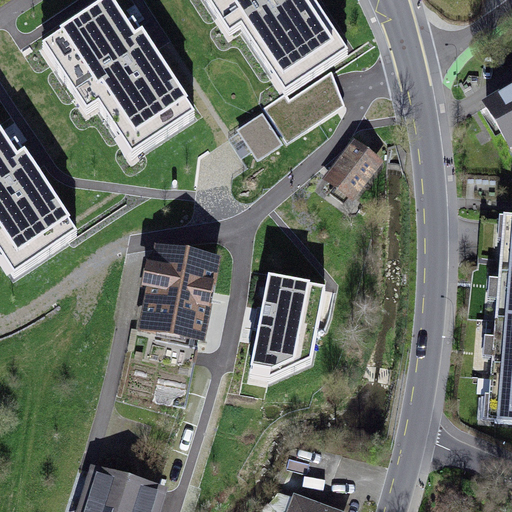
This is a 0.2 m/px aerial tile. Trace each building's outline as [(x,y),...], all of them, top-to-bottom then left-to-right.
[(135,34),(112,0),(103,0),(64,26),(65,28),(47,40),(87,102),(99,95),(132,146),(192,108),(142,29),(135,34)] [(212,0),(230,27),(241,19),(286,86),(345,47),(313,0),(212,0)] [(511,98),(486,113),(510,155),(511,154),(511,98)] [(16,156),(0,131),(0,244),(15,267),(74,228),(24,151),(16,156)] [(354,141),(327,179),(354,197),(381,160),(354,141)] [(493,324),(511,326),(511,225),(502,225),(493,324)] [(157,247),(142,327),(203,338),(218,259),(157,247)] [(270,276),(252,376),(268,378),(310,355),(322,286),(270,276)] [(484,427),(511,430),(511,326),(493,324),(484,427)] [(157,511),(164,490),(93,468),(79,511),(157,511)]
